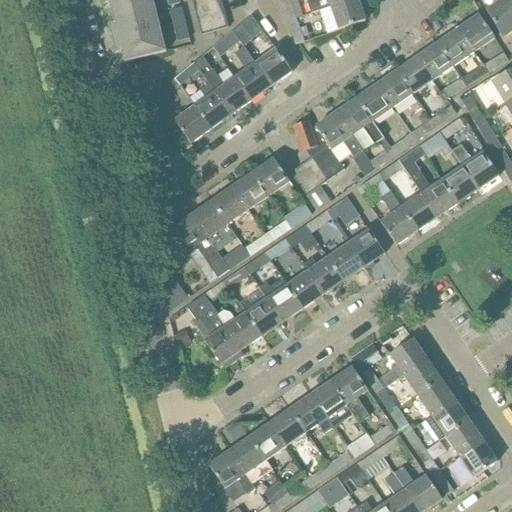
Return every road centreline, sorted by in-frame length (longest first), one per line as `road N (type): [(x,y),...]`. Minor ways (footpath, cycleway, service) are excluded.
road 1 (residential): [(178,435),(392,299),(429,308),(471,373)]
road 2 (residential): [(120,196),(173,188),(354,61),(388,25)]
road 3 (residential): [(178,435),(120,196)]
road 4 (residential): [(120,196),(69,0)]
